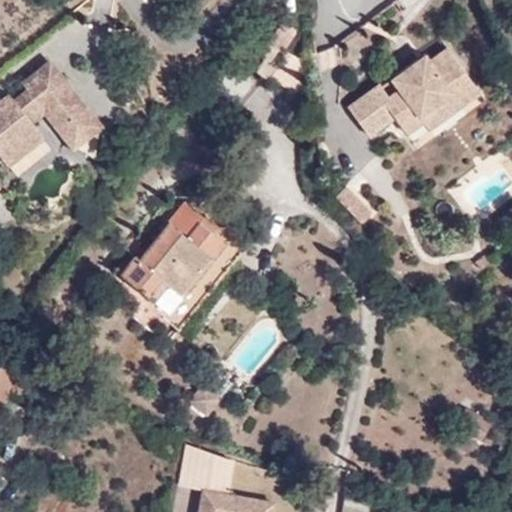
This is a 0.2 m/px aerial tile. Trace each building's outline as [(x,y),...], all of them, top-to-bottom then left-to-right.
[(359,30),(340,37),(348,55),(366,48),(359,30)] [(270,75),(285,51),(271,42),(265,53),(268,55),(262,65),(265,67),(262,73),(270,75)] [(448,48),(432,61),(427,53),(350,109),(372,138),(396,120),(408,135),(423,124),(428,131),(480,92),(448,48)] [(56,126),(83,105),(49,62),(22,83),(26,89),(12,100),(7,93),(0,99),(0,157),(6,165),(43,136),(31,122),(44,112),(56,126)] [(73,149),(101,127),(83,105),(56,126),(73,149)] [(367,215),(343,190),(332,200),(357,225),(367,215)] [(219,225),(204,214),(199,220),(214,232),(219,225)] [(213,257),(225,242),(214,232),(199,220),(187,236),(169,220),(149,246),(141,239),(132,253),(133,254),(121,272),(153,297),(166,280),(175,287),(204,250),(213,257)] [(266,304),(280,302),(277,284),(263,286),(266,304)] [(21,368),(4,357),(0,362),(0,380),(11,386),(21,368)] [(34,407),(47,384),(21,368),(11,386),(0,380),(0,396),(6,400),(11,393),(34,407)] [(223,397),(204,382),(190,400),(189,401),(208,415),(223,397)] [(465,409),(455,428),(481,441),(491,423),(465,409)] [(276,511),(278,503),(209,491),(204,511),(276,511)] [(390,511),(392,506),(348,494),(343,511),(390,511)]
